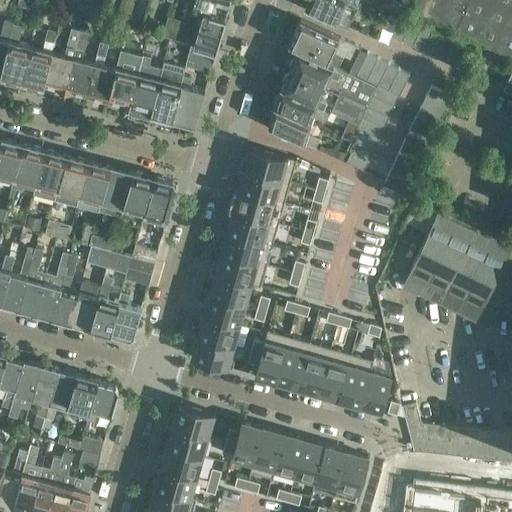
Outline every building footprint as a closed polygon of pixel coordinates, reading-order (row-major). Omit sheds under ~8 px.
[(41,1),(36,0),(23,0),(22,5),(39,9),(41,1)] [(77,10),(80,1),(77,0),(61,0),(60,4),(77,10)] [(81,0),(79,10),(94,15),(98,3),(86,0),(81,0)] [(194,0),(192,8),(203,11),(193,44),(211,49),(215,50),(230,0),(228,0),(194,0)] [(343,0),(308,0),(306,5),(336,19),(347,25),(356,6),(343,0)] [(511,0),(413,0),(412,4),(410,8),(478,40),(511,56),(511,0)] [(104,5),(102,17),(111,19),(113,7),(104,5)] [(393,32),(391,35),(402,40),(412,18),(402,13),(396,25),(393,32)] [(0,35),(0,67),(8,38),(13,19),(4,17),(0,36),(0,35)] [(288,43),(298,47),(333,63),(339,66),(344,55),(354,60),(358,49),(360,45),(300,17),(288,43)] [(412,18),(402,40),(412,45),(423,23),(412,18)] [(8,38),(0,67),(0,73),(20,79),(30,43),(17,40),(22,22),(13,19),(8,38)] [(393,32),(396,25),(385,19),(382,27),(393,32)] [(423,23),(412,45),(422,50),(433,28),(423,23)] [(167,24),(165,33),(183,37),(185,28),(167,24)] [(52,49),(42,85),(43,84),(55,87),(55,88),(64,90),(80,29),(71,26),(64,52),(52,49)] [(30,43),(20,79),(42,85),(52,49),(57,30),(47,27),(42,47),(30,43)] [(433,28),(422,50),(433,55),(443,33),(433,28)] [(80,29),(64,90),(72,93),(73,91),(86,95),(95,60),(82,57),(88,31),(80,29)] [(443,33),(433,55),(443,60),(454,38),(443,33)] [(454,38),(443,60),(454,65),(464,43),(454,38)] [(95,60),(86,95),(107,100),(117,66),(103,62),(105,55),(105,56),(108,43),(99,41),(95,60)] [(464,43),(454,65),(464,70),(474,48),(464,43)] [(214,54),(210,53),(189,47),(186,60),(210,67),(214,54)] [(298,47),(289,67),(365,102),(372,83),(339,66),(333,63),(298,47)] [(117,66),(107,100),(120,104),(120,105),(129,107),(139,71),(142,58),(143,53),(134,50),(130,69),(117,66)] [(367,51),(356,72),(367,77),(377,56),(367,51)] [(139,71),(129,107),(137,109),(138,108),(149,111),(149,112),(150,112),(160,77),(146,73),(151,54),(144,52),(142,58),(139,71)] [(377,56),(367,77),(377,83),(388,61),(377,56)] [(160,77),(150,112),(172,118),(184,74),(186,67),(164,61),(160,77)] [(388,88),(399,67),(388,61),(377,83),(388,88)] [(289,67),(281,85),(316,102),(348,117),(358,121),(365,102),(289,67)] [(409,72),(399,67),(388,88),(399,93),(409,72)] [(511,69),(503,89),(511,93),(511,69)] [(184,74),(172,118),(193,123),(204,88),(190,84),(192,76),(184,74)] [(377,84),(372,94),(394,104),(399,93),(377,84)] [(431,84),(425,95),(447,106),(452,95),(431,84)] [(275,94),(272,104),(310,122),(316,102),(281,85),(279,93),(275,94)] [(372,94),(367,105),(389,115),(394,104),(372,94)] [(425,95),(420,106),(441,116),(447,106),(425,95)] [(272,116),(269,124),(279,129),(278,130),(312,146),(316,138),(307,134),(310,122),(272,104),(270,113),(272,116)] [(367,105),(362,116),(384,126),(389,115),(367,105)] [(420,106),(415,116),(436,127),(441,116),(420,106)] [(359,122),(357,127),(358,128),(379,137),(384,126),(362,116),(359,122)] [(415,116),(409,127),(431,137),(436,127),(415,116)] [(348,117),(339,136),(352,142),(354,139),(358,128),(357,127),(359,122),(358,121),(348,117)] [(409,127),(404,138),(426,148),(431,137),(409,127)] [(358,128),(354,139),(374,148),(379,137),(358,128)] [(0,135),(0,172),(13,176),(21,141),(0,135)] [(404,138),(400,148),(421,159),(426,148),(404,138)] [(352,142),(349,150),(351,151),(369,159),(374,148),(354,139),(352,142)] [(21,141),(13,176),(11,185),(20,187),(23,179),(35,182),(43,147),(21,141)] [(326,146),(320,142),(318,148),(345,161),(349,152),(334,145),(326,146)] [(251,145),(245,167),(290,180),(296,158),(251,145)] [(54,197),(65,152),(43,147),(35,182),(32,191),(54,197)] [(400,148),(394,160),(416,170),(421,159),(400,148)] [(351,151),(346,161),(364,170),(369,159),(351,151)] [(65,152),(54,197),(76,203),(78,193),(87,158),(65,152)] [(87,158),(78,193),(76,203),(98,208),(98,207),(100,198),(109,164),(87,158)] [(394,160),(389,170),(411,181),(416,170),(394,160)] [(122,204),(131,170),(109,164),(100,198),(98,207),(120,213),(122,204)] [(245,167),(239,188),(284,200),(290,180),(245,167)] [(131,170),(122,204),(120,213),(132,216),(131,222),(140,223),(141,218),(144,209),(153,175),(131,170)] [(385,180),(384,181),(406,191),(411,181),(389,170),(385,180)] [(153,175),(144,209),(141,218),(164,225),(175,185),(172,180),(153,175)] [(319,175),(315,187),(325,190),(328,178),(319,175)] [(315,187),(312,198),(321,201),(325,190),(315,187)] [(239,188),(233,208),(278,221),(284,200),(239,188)] [(511,241),(440,207),(403,282),(476,317),(491,324),(497,311),(511,318),(511,430),(421,421),(416,400),(406,402),(406,403),(402,404),(414,449),(511,460),(511,241)] [(233,208),(227,229),(272,242),(278,221),(233,208)] [(27,215),(24,226),(37,230),(40,219),(27,215)] [(307,216),(304,228),(313,231),(317,219),(307,216)] [(49,219),(45,232),(67,238),(70,225),(49,219)] [(93,224),(85,222),(80,242),(88,243),(91,233),(93,224)] [(304,228),(300,240),(310,243),(313,231),(304,228)] [(227,229),(221,250),(266,263),(272,242),(227,229)] [(88,243),(90,243),(110,249),(113,239),(91,233),(88,243)] [(12,240),(9,254),(14,255),(18,242),(12,240)] [(110,249),(90,243),(86,260),(100,263),(106,265),(114,267),(126,270),(128,264),(152,270),(154,260),(132,254),(123,252),(110,249)] [(20,272),(10,270),(2,302),(18,306),(34,246),(27,244),(20,272)] [(135,244),(132,254),(154,260),(157,250),(135,244)] [(34,246),(18,306),(36,311),(47,271),(37,268),(43,248),(34,246)] [(47,271),(36,311),(54,316),(70,252),(63,250),(56,273),(47,271)] [(221,250),(215,271),(260,284),(266,263),(221,250)] [(0,266),(0,301),(2,302),(10,270),(10,269),(14,255),(9,254),(4,252),(1,266),(0,266)] [(70,252),(54,316),(71,321),(79,289),(69,286),(78,254),(70,252)] [(295,258),(292,270),(302,273),(305,261),(295,258)] [(152,270),(128,264),(126,270),(125,276),(148,282),(152,270)] [(114,267),(106,265),(102,279),(99,289),(98,293),(90,326),(109,331),(118,299),(107,295),(114,267)] [(292,270),(289,282),(298,284),(302,273),(292,270)] [(215,271),(210,292),(246,302),(251,282),(260,285),(260,284),(215,271)] [(90,292),(79,289),(71,321),(90,326),(98,293),(99,289),(91,287),(90,292)] [(121,290),(118,299),(109,331),(129,337),(134,334),(142,306),(137,304),(128,302),(130,293),(121,290)] [(210,292),(204,312),(240,323),(246,302),(210,292)] [(260,294),(257,305),(267,308),(270,296),(260,294)] [(286,298),(284,308),(295,311),(298,301),(286,298)] [(298,301),(295,311),(307,314),(310,305),(298,301)] [(257,305),(254,317),(264,319),(267,308),(257,305)] [(328,310),(325,319),(337,323),(340,313),(328,310)] [(204,312),(198,333),(238,345),(239,344),(234,343),(240,323),(204,312)] [(340,313),(337,323),(348,326),(351,317),(340,313)] [(369,322),(367,331),(379,334),(381,325),(369,322)] [(257,362),(254,373),(276,379),(288,334),(267,328),(264,339),(260,351),(257,362)] [(198,333),(192,355),(232,366),(238,345),(198,333)] [(288,334),(276,379),(297,385),(309,340),(288,334)] [(254,337),(251,348),(260,351),(264,339),(254,337)] [(309,340),(297,385),(318,391),(330,346),(309,340)] [(330,346),(318,391),(338,397),(351,352),(330,346)] [(251,348),(248,360),(257,362),(260,351),(251,348)] [(351,352),(338,397),(359,402),(372,357),(351,352)] [(25,358),(7,353),(0,378),(0,395),(4,396),(1,404),(11,407),(25,358)] [(372,357),(359,402),(381,409),(391,373),(370,367),(373,358),(372,357)] [(41,363),(25,358),(11,407),(9,414),(17,416),(21,405),(30,407),(33,395),(41,363)] [(41,363),(33,395),(40,397),(32,426),(42,429),(43,425),(50,400),(59,367),(41,363)] [(59,367),(50,400),(43,425),(50,427),(58,402),(68,404),(77,372),(59,367)] [(77,372),(68,404),(80,408),(78,415),(87,418),(89,410),(98,378),(77,372)] [(98,378),(89,410),(87,418),(95,420),(97,412),(105,415),(111,416),(119,389),(116,383),(98,378)] [(390,399),(387,410),(397,413),(400,401),(390,399)] [(179,401),(173,423),(208,433),(214,411),(179,401)] [(232,452),(231,455),(252,461),(250,470),(263,425),(241,419),(238,429),(235,441),(232,452)] [(173,423),(167,444),(203,454),(208,433),(173,423)] [(263,425),(250,470),(271,476),(284,431),(263,425)] [(229,427),(226,438),(235,441),(238,429),(229,427)] [(284,431),(271,476),(272,476),(274,472),(293,477),(305,437),(284,431)] [(81,439),(59,433),(57,441),(58,441),(79,447),(81,439)] [(103,440),(82,434),(81,439),(79,447),(83,448),(100,453),(103,440)] [(305,437),(293,477),(313,483),(312,487),(313,488),(325,443),(305,437)] [(226,438),(222,450),(232,452),(235,441),(226,438)] [(325,443),(313,488),(334,493),(346,448),(325,443)] [(167,444),(161,465),(197,475),(203,454),(167,444)] [(29,449),(14,503),(31,508),(43,464),(36,462),(39,448),(30,445),(29,449)] [(5,467),(0,487),(0,499),(14,503),(29,449),(19,446),(13,469),(5,467)] [(100,453),(83,448),(80,460),(97,465),(100,453)] [(346,448),(334,493),(355,500),(368,455),(346,448)] [(63,457),(48,511),(65,511),(76,475),(69,473),(74,454),(64,451),(63,457)] [(43,464),(31,508),(46,511),(48,511),(63,457),(55,455),(52,466),(43,464)] [(161,465),(155,486),(195,497),(196,496),(191,495),(197,475),(161,465)] [(212,467),(208,478),(218,481),(221,469),(212,467)] [(76,475),(65,511),(83,511),(94,475),(85,473),(84,477),(76,475)] [(237,475),(234,485),(245,488),(248,478),(237,475)] [(208,478),(205,490),(214,492),(218,481),(208,478)] [(248,478),(245,488),(257,491),(260,481),(248,478)] [(511,511),(511,490),(415,478),(411,511),(511,511)] [(155,486),(149,506),(168,511),(191,511),(195,497),(155,486)] [(278,487),(276,496),(287,500),(290,490),(278,487)] [(290,490),(287,500),(299,503),(301,493),(290,490)]
